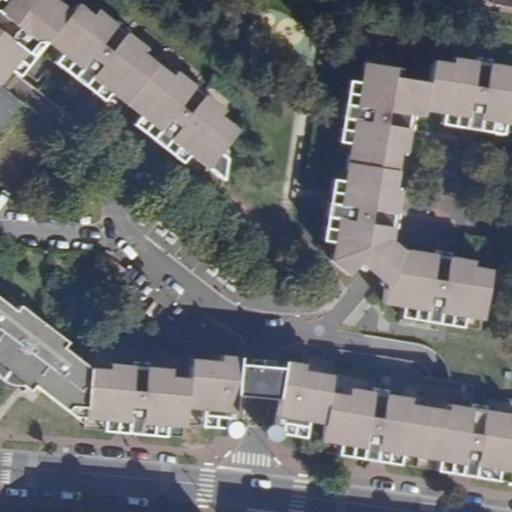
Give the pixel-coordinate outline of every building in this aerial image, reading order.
[(0,75),(7,67),(5,65),(11,56),(18,47),(27,53),(35,42),(47,42),(80,67),(72,76),(74,77),(76,78),(90,74),(98,81),(94,86),(108,96),(112,91),(141,114),(136,118),(149,128),(153,124),(161,130),(162,146),(164,147),(166,147),(172,138),(223,178),(226,159),(219,152),(227,141),(236,130),(218,116),(216,106),(202,95),(206,92),(195,83),(190,91),(123,38),(128,31),(118,23),(115,25),(102,16),(91,12),(77,2),(69,12),(54,0),(15,0),(3,16),(0,12),(0,75)] [(511,121),(511,75),(505,67),(490,64),(490,58),(475,57),(474,67),(432,62),(430,81),(393,77),(395,66),(364,61),(358,102),(344,100),(344,104),(355,117),(341,206),(326,214),(325,217),(338,220),(332,259),(350,275),(361,261),(385,280),(381,301),(483,317),(490,269),(448,262),(450,251),(441,250),(435,248),(434,253),(408,249),(391,237),(393,227),(398,229),(399,221),(400,214),(388,212),(398,147),(402,128),(385,126),(388,110),(417,114),(428,110),(442,113),(441,119),(459,122),(461,115),(469,115),(477,128),(480,128),(482,129),(483,118),(511,121)] [(0,113),(14,96),(0,85),(0,113)] [(85,415),(89,369),(65,349),(69,344),(57,334),(16,300),(11,307),(0,297),(0,369),(17,383),(22,377),(31,384),(74,417),(85,419),(85,415)] [(128,419),(140,433),(142,414),(166,417),(166,422),(185,424),(186,404),(226,408),(224,430),(227,433),(232,435),(236,394),(238,364),(239,358),(220,355),(219,361),(190,358),(187,378),(170,376),(162,369),(144,368),(145,362),(134,360),(132,372),(89,369),(85,415),(103,417),(103,411),(129,413),(128,419)] [(511,421),(507,421),(502,413),(485,410),(486,406),(473,404),(472,409),(447,404),(446,410),(385,400),(387,389),(373,386),(372,391),(357,388),(347,395),(328,392),(331,374),(302,370),(303,364),(292,362),(283,361),(282,368),(277,399),(271,438),(275,439),(280,437),(284,416),(323,422),(320,438),(338,441),(339,434),(364,438),(361,458),(378,448),(379,440),(405,444),(404,452),(439,458),(441,450),(464,455),(464,461),(476,477),(480,456),(504,461),(503,468),(511,469),(511,421)] [(277,399),(282,368),(260,366),(238,364),(236,394),(257,396),(277,399)] [(22,377),(17,383),(27,390),(31,384),(22,377)] [(103,417),(102,430),(140,433),(128,419),(129,413),(103,411),(103,417)] [(140,433),(165,436),(166,422),(166,417),(142,414),(140,433)] [(338,441),(336,454),(361,458),(364,438),(339,434),(338,441)] [(378,448),(361,458),(401,464),(404,452),(405,444),(379,440),(378,448)] [(439,458),(437,470),(476,477),(464,461),(464,455),(441,450),(439,458)] [(501,481),(503,468),(504,461),(480,456),(476,477),(501,481)]
